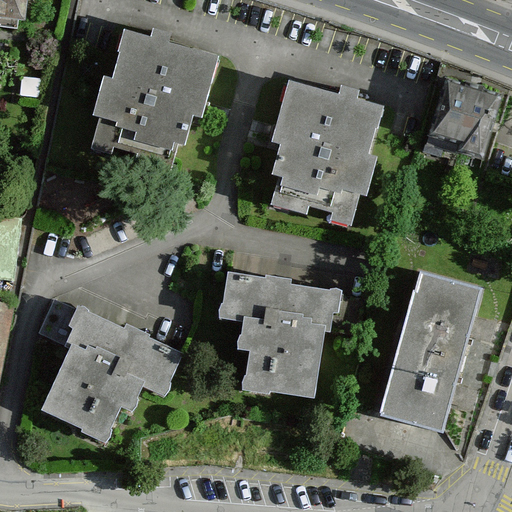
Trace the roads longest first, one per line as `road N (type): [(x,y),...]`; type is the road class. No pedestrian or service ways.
road 1 (residential): [(0,495),(210,511)]
road 2 (primary): [(391,0),(511,44)]
